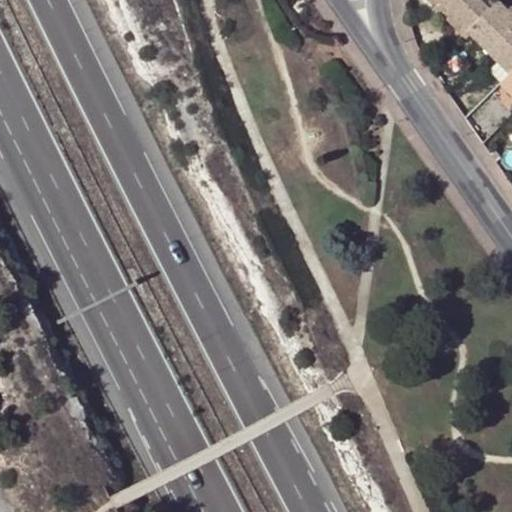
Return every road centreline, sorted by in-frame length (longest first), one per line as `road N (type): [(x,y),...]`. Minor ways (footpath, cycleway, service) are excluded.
road 1 (motorway): [(309,511),(48,0)]
road 2 (motorway): [(0,85),(214,511)]
road 3 (unclassified): [(403,91),(511,245)]
